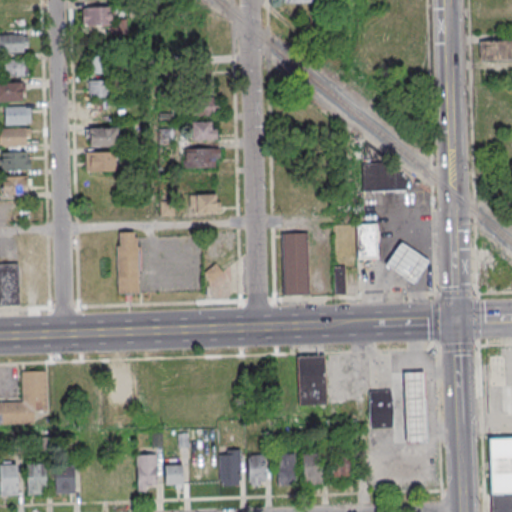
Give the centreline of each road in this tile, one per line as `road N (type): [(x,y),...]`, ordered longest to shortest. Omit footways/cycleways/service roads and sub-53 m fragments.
road 1 (primary): [(0,336),(374,324)]
road 2 (residential): [(63,334),(55,0)]
road 3 (residential): [(256,328),(247,0)]
road 4 (tertiary): [(452,192),(446,0)]
road 5 (tertiary): [(455,321),(452,192)]
